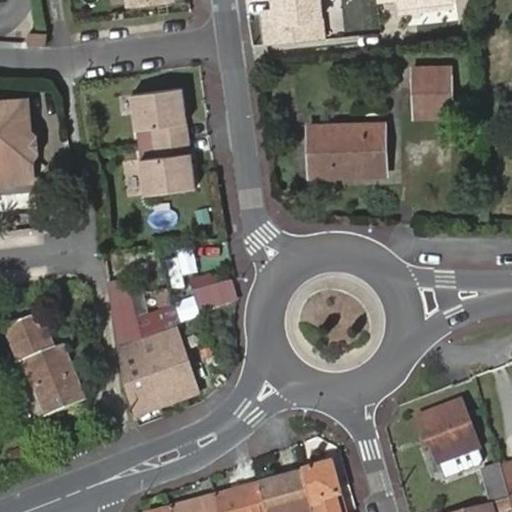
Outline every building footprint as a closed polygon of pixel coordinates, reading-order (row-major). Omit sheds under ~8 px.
[(319,0),(276,0),(278,9),(263,10),(266,43),(322,38),(319,0)] [(456,0),(400,0),(401,8),(457,2),(456,0)] [(43,30),(28,28),(27,40),(44,41),(43,30)] [(414,67),(415,117),(454,117),(453,67),(414,67)] [(187,88),(132,96),(137,130),(152,128),(156,158),(140,160),(145,195),(201,188),(196,153),(191,154),(187,124),(192,123),(187,88)] [(32,105),(0,106),(0,189),(38,187),(36,160),(29,155),(29,141),(34,141),(32,105)] [(311,126),(312,177),(385,176),(384,126),(311,126)] [(40,145),(34,141),(29,141),(29,155),(36,160),(40,156),(40,145)] [(212,276),(194,279),(200,312),(240,304),(235,281),(214,285),(212,276)] [(46,416),(86,397),(61,343),(57,345),(43,312),(3,328),(18,363),(22,361),(46,416)] [(140,324),(117,329),(125,387),(136,418),(198,393),(176,332),(143,344),(140,324)] [(419,421),(428,447),(432,445),(439,464),(476,449),(459,406),(419,421)] [(33,445),(11,452),(16,465),(38,458),(33,445)] [(303,473),(313,511),(345,511),(333,464),(303,473)] [(483,505),(506,499),(498,468),(481,473),(487,498),(481,500),(483,505)] [(262,490),(267,511),(313,511),(303,473),(285,477),(286,483),(262,490)] [(285,477),(260,484),(262,490),(286,483),(285,477)] [(260,484),(214,497),(217,511),(267,511),(262,490),(260,484)] [(217,511),(214,497),(171,510),(171,511),(217,511)] [(507,502),(491,507),(491,511),(508,511),(510,511),(507,502)]
